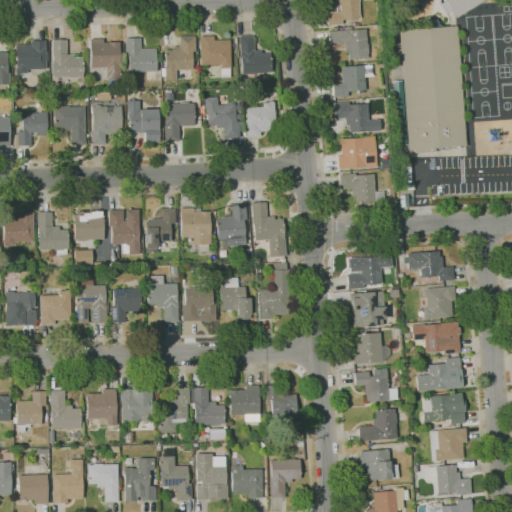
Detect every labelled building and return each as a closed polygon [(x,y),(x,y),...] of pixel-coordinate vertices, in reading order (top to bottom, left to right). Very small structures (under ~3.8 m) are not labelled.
[(328,25),(327,12),(336,11),(335,0),(360,0),(360,2),(358,2),(359,18),(342,19),(342,24),(328,25)] [(485,0),(457,18),(452,10),(447,13),(441,3),(446,0),(485,0)] [(349,59),(348,51),(345,51),(344,44),(329,45),(328,31),(344,30),(344,27),(351,26),(351,29),(365,28),(366,44),(368,43),(369,58),(349,59)] [(408,150),(399,30),(457,26),(466,145),(408,150)] [(242,74),(241,58),(240,58),(239,36),(253,35),(254,51),(262,50),(262,53),(271,53),(272,72),(242,74)] [(165,80),(164,68),(165,68),(165,50),(172,50),(172,46),(179,46),(179,37),(194,36),(195,51),(192,51),(193,69),(175,70),(175,80),(165,80)] [(221,78),(220,68),(220,65),(201,65),(200,36),(214,36),(214,40),(230,40),(231,68),(230,68),(230,78),(221,78)] [(146,82),(146,71),(129,72),(128,54),(126,54),(125,38),(140,37),(141,49),(156,48),(157,82),(146,82)] [(106,79),(106,67),(90,67),(90,38),(103,38),(103,42),(120,42),(120,79),(106,79)] [(15,74),(15,68),(16,68),(16,45),(31,44),(31,40),(45,40),(46,69),(27,70),(27,74),(15,74)] [(68,78),(68,77),(54,77),(53,61),(52,40),(66,40),(67,54),(74,54),(74,58),(82,57),(83,76),(78,76),(78,78),(68,78)] [(0,85),(0,52),(7,52),(8,85),(0,85)] [(333,98),(332,84),(341,83),(340,67),(363,65),(371,64),(372,74),(373,74),(373,76),(364,77),(365,89),(363,90),(363,93),(358,93),(358,90),(347,91),(348,96),(333,98)] [(399,146),(394,79),(401,78),(406,145),(399,146)] [(165,101),(165,94),(168,94),(168,90),(172,90),(172,94),(173,94),(173,101),(165,101)] [(224,138),(224,127),(216,128),(216,125),(208,125),(206,108),(205,108),(204,97),(217,96),(218,105),(234,103),(236,121),(243,121),(243,131),(239,131),(239,137),(224,138)] [(145,143),(144,133),(129,133),(129,111),(126,111),(126,101),(139,101),(139,109),(157,109),(158,127),(160,127),(160,143),(145,143)] [(246,137),(244,108),(263,106),(262,103),(269,102),(269,101),(273,101),(273,102),(274,102),(276,130),(260,131),(261,136),(246,137)] [(165,141),(164,121),(165,121),(165,104),(179,103),(179,102),(189,102),(189,103),(194,103),(194,125),(179,126),(179,141),(165,141)] [(349,132),(348,125),(345,125),(344,118),(334,118),(333,103),(349,102),(349,104),(367,103),(368,120),(379,119),(380,131),(365,132),(365,131),(349,132)] [(71,145),(70,129),(63,130),(63,126),(54,127),(54,108),(60,107),(60,106),(69,106),(69,107),(84,107),(85,144),(71,145)] [(92,144),(91,106),(120,106),(121,134),(105,135),(105,144),(92,144)] [(17,146),(17,131),(22,131),(22,113),(38,113),(38,112),(47,112),(47,135),(31,136),(31,145),(17,146)] [(10,146),(0,146),(0,117),(10,117),(10,146)] [(338,169),(337,155),(339,155),(339,148),(340,148),(340,138),(343,137),(343,138),(363,137),(363,136),(374,136),(376,166),(338,169)] [(403,183),(402,163),(406,163),(406,161),(408,161),(408,162),(410,162),(411,183),(403,183)] [(355,203),(355,195),(351,196),(351,188),(340,189),(339,174),(355,173),(355,175),(373,173),(374,191),(384,191),(384,201),(355,203)] [(269,257),(268,239),(255,240),(253,228),(250,228),(247,204),(250,204),(251,217),(252,217),(251,203),(265,202),(266,217),(274,216),(274,220),(283,219),(286,255),(271,257),(269,257)] [(227,246),(227,244),(218,244),(216,223),(213,223),(213,218),(216,218),(216,216),(231,215),(230,204),(245,203),(246,219),(243,220),(244,229),(245,229),(246,245),(227,246)] [(190,252),(190,245),(187,245),(187,237),(181,237),(180,208),(200,207),(200,211),(209,211),(210,244),(208,244),(208,251),(190,252)] [(145,253),(144,219),(161,218),(161,208),(175,208),(175,213),(177,213),(178,223),(170,223),(171,241),(157,242),(157,252),(145,253)] [(128,254),(128,253),(122,253),(122,244),(111,244),(111,226),(109,226),(108,210),(123,209),(123,221),(126,221),(125,209),(138,209),(139,242),(139,254),(128,254)] [(73,240),(73,215),(76,215),(76,211),(83,211),(102,211),(102,216),(103,216),(103,239),(73,240)] [(4,246),(3,217),(19,217),(19,213),(33,212),(34,241),(13,241),(14,245),(8,245),(8,246),(4,246)] [(54,255),(54,249),(39,249),(37,213),(52,212),(52,227),(59,227),(59,230),(68,230),(68,249),(66,249),(67,254),(54,255)] [(92,267),(76,267),(76,264),(74,264),(74,250),(92,250),(92,267)] [(439,281),(438,276),(428,277),(428,278),(426,278),(426,277),(420,277),(420,268),(408,269),(407,253),(441,250),(443,267),(453,266),(454,280),(439,281)] [(348,289),(347,274),(360,273),(360,272),(350,272),(350,268),(348,268),(347,258),(391,255),(391,266),(380,267),(381,284),(364,285),(364,288),(348,289)] [(259,319),(258,290),(273,289),(273,287),(272,287),(272,270),(273,270),(272,263),(286,262),(287,269),(288,269),(289,314),(273,314),(273,319),(259,319)] [(164,322),(163,306),(156,307),(156,303),(147,304),(147,284),(148,284),(147,276),(163,275),(163,284),(176,283),(176,301),(177,301),(178,321),(164,322)] [(92,323),(91,308),(89,309),(89,308),(87,308),(87,323),(76,323),(75,299),(75,286),(80,286),(80,285),(81,285),(80,278),(93,277),(93,285),(105,285),(105,302),(106,302),(106,323),(92,323)] [(237,319),(237,310),(220,310),(219,287),(224,287),(224,278),(237,277),(237,287),(245,286),(245,298),(250,297),(251,319),(237,319)] [(182,321),(182,305),(185,305),(184,287),(202,287),(202,280),(212,280),(212,304),(215,304),(215,320),(212,321),(210,322),(205,322),(203,321),(182,321)] [(424,319),(423,307),(427,307),(425,288),(454,286),(455,300),(451,301),(452,317),(424,319)] [(111,323),(110,306),(113,306),(112,289),(131,288),(131,287),(140,287),(141,311),(125,311),(125,322),(111,323)] [(389,298),(389,289),(398,289),(398,298),(389,298)] [(40,325),(39,296),(58,295),(58,291),(65,291),(65,290),(69,290),(69,291),(70,319),(54,320),(55,324),(40,325)] [(23,325),(5,325),(5,313),(5,292),(13,291),(13,292),(34,292),(35,308),(30,308),(30,310),(35,309),(36,325),(23,325)] [(353,327),(352,309),(350,309),(349,293),(383,291),(384,306),(385,319),(382,319),(382,325),(353,327)] [(443,354),(443,351),(425,352),(424,339),(412,340),(411,325),(424,324),(424,325),(439,324),(439,323),(457,322),(457,328),(459,327),(460,335),(458,335),(459,353),(443,354)] [(383,361),(382,361),(382,362),(353,364),(352,350),(356,350),(354,333),(357,333),(357,334),(380,332),(381,346),(386,346),(389,348),(390,355),(383,361)] [(417,391),(416,375),(428,374),(427,364),(445,363),(445,359),(460,357),(461,370),(461,369),(463,387),(417,391)] [(365,402),(364,385),(355,386),(354,372),(368,371),(368,372),(371,372),(371,369),(385,368),(385,375),(387,375),(388,388),(396,388),(397,399),(365,402)] [(252,425),(252,421),(246,421),(245,415),(229,415),(229,393),(228,393),(228,390),(239,389),(239,390),(245,390),(245,386),(258,385),(259,414),(259,425),(252,425)] [(288,419),(288,417),(272,418),(271,400),(266,400),(266,385),(279,385),(279,394),(295,394),(296,418),(288,419)] [(141,421),(141,417),(139,417),(140,421),(121,422),(121,389),(132,389),(132,388),(151,387),(151,421),(141,421)] [(175,432),(157,432),(157,420),(158,420),(158,402),(166,402),(166,399),(174,399),(174,387),(189,387),(189,404),(187,404),(187,424),(175,425),(175,432)] [(209,425),(209,424),(193,425),(193,410),(194,410),(193,387),(207,387),(207,401),(215,401),(215,405),(224,404),(225,425),(209,425)] [(106,426),(106,418),(86,419),(86,397),(85,397),(85,394),(102,393),(102,389),(115,389),(116,426),(106,426)] [(80,428),(51,428),(50,391),(64,390),(64,406),(71,405),(71,408),(79,408),(80,415),(82,415),(82,421),(80,421),(80,428)] [(17,432),(17,425),(16,425),(16,423),(13,423),(13,417),(16,417),(15,401),(32,401),(32,391),(45,391),(46,405),(41,405),(41,424),(30,424),(30,427),(25,427),(25,431),(17,432)] [(450,424),(449,419),(433,420),(433,421),(423,422),(422,412),(423,412),(422,397),(430,397),(430,396),(450,394),(462,393),(462,400),(465,400),(466,412),(464,412),(465,423),(450,424)] [(0,421),(0,395),(10,395),(10,398),(9,398),(10,421),(0,421)] [(359,442),(358,427),(373,426),(372,419),(376,418),(375,410),(394,408),(394,413),(395,413),(396,423),(395,423),(396,438),(359,442)] [(431,461),(429,431),(437,431),(437,430),(465,427),(467,442),(462,442),(464,458),(431,461)] [(209,440),(209,429),(224,428),(224,439),(209,440)] [(176,500),(176,489),(167,489),(167,486),(160,486),(159,456),(163,456),(163,448),(173,448),(173,455),(174,455),(174,466),(187,466),(187,483),(190,483),(190,500),(176,500)] [(366,481),(365,470),(365,464),(361,464),(359,451),(388,448),(389,465),(397,464),(398,478),(366,481)] [(196,500),(196,485),(201,484),(201,481),(196,481),(195,454),(211,453),(211,457),(224,456),(225,466),(225,485),(227,485),(227,499),(220,499),(220,500),(208,501),(208,500),(196,500)] [(137,501),(124,501),(124,475),(121,475),(121,470),(123,470),(123,467),(132,467),(132,468),(137,468),(137,465),(136,465),(136,461),(136,457),(154,457),(154,470),(148,470),(149,486),(154,486),(155,501),(141,501),(141,497),(137,497),(137,501)] [(271,498),(270,477),(270,460),(285,460),(285,459),(294,458),(294,459),(299,459),(300,478),(291,479),(292,482),(284,482),(285,497),(271,498)] [(52,503),(52,474),(71,474),(70,470),(77,470),(77,469),(69,470),(68,460),(82,459),(83,498),(67,499),(67,503),(52,503)] [(0,462),(10,462),(11,495),(0,495),(0,462)] [(104,502),(103,487),(97,487),(96,484),(87,484),(87,464),(92,464),(92,463),(102,463),(102,464),(117,464),(118,502),(104,502)] [(458,496),(458,495),(455,495),(455,494),(451,494),(450,493),(437,494),(437,492),(435,492),(434,481),(427,482),(426,467),(435,467),(435,466),(455,464),(456,472),(459,472),(460,479),(469,478),(471,494),(460,495),(460,496),(458,496)] [(247,498),(247,494),(232,494),(231,472),(230,472),(230,466),(242,465),(242,469),(261,469),(262,498),(247,498)] [(34,504),(34,500),(28,500),(18,501),(17,475),(47,474),(48,504),(34,504)] [(364,511),(364,509),(373,508),(372,492),(394,490),(394,488),(402,487),(403,490),(407,490),(408,499),(402,500),(403,508),(400,509),(400,510),(397,510),(397,511),(364,511)] [(427,511),(427,507),(456,505),(456,500),(471,499),(472,511),(427,511)]
